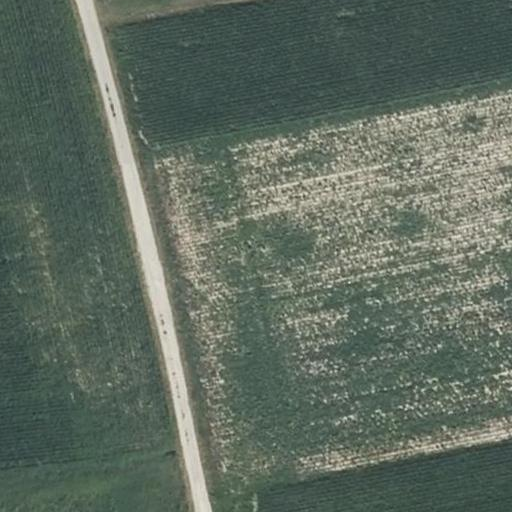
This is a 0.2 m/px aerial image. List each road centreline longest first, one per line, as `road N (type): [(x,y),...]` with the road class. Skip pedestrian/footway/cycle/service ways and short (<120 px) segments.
road 1 (track): [(84,0),(165,302),(201,511)]
road 2 (track): [(80,34),(260,0)]
